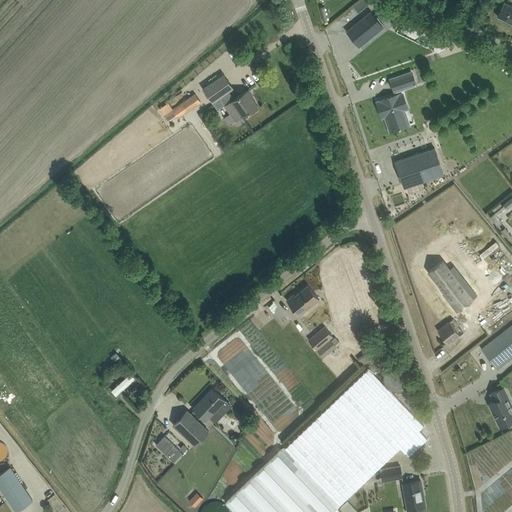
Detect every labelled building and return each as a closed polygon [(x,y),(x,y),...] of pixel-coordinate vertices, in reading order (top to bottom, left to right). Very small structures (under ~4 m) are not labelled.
[(358,12),(370,2),(367,0),(363,0),(354,7),(358,12)] [(497,16),(511,23),(511,5),(504,2),(497,16)] [(324,7),(319,8),(323,22),(327,20),(324,7)] [(360,46),(383,27),(370,12),(347,31),(360,46)] [(363,70),(419,32),(410,19),(354,57),(363,70)] [(411,55),(399,60),(401,64),(413,59),(411,55)] [(412,70),(389,78),(394,93),(417,85),(412,70)] [(224,74),(205,87),(202,88),(212,102),(219,98),(235,121),(257,105),(247,90),(232,100),(226,93),(234,88),(224,74)] [(398,94),(389,97),(380,101),(380,102),(377,103),(381,112),(385,111),(392,130),(399,128),(401,128),(400,127),(407,125),(401,107),(407,105),(403,92),(398,94)] [(186,99),(172,109),(164,114),(169,122),(177,116),(178,118),(201,102),(195,93),(186,99)] [(435,147),(395,161),(404,188),(444,174),(435,147)] [(402,201),(411,198),(409,190),(400,192),(402,201)] [(511,196),(494,210),(497,214),(507,207),(508,208),(511,204),(511,196)] [(511,235),(505,227),(501,230),(511,242),(511,241),(511,235)] [(442,260),(428,271),(445,292),(443,293),(457,311),(477,295),(463,278),(459,281),(449,269),(442,260)] [(295,295),(294,294),(286,300),(299,315),(319,299),(308,285),(295,295)] [(282,297),(274,303),(288,323),(297,317),(282,297)] [(438,331),(448,344),(463,333),(453,319),(438,331)] [(511,324),(481,348),(497,369),(498,369),(499,370),(511,360),(511,324)] [(336,346),(330,339),(333,336),(324,326),(308,339),(323,357),(336,346)] [(384,361),(374,347),(357,358),(362,365),(369,359),(372,363),(375,360),(379,365),(384,361)] [(134,419),(150,392),(124,361),(87,390),(127,445),(134,419)] [(102,367),(97,370),(100,376),(105,373),(102,367)] [(369,368),(285,448),(226,503),(234,511),(341,511),(338,508),(343,503),(400,448),(408,457),(420,446),(427,439),(419,430),(424,425),(369,368)] [(511,403),(504,387),(500,389),(491,393),(494,401),(489,403),(500,426),(511,420),(511,403)] [(212,388),(193,408),(200,415),(206,420),(209,417),(213,412),(219,418),(231,406),(225,400),(219,395),(212,388)] [(187,410),(173,425),(180,431),(194,444),(197,441),(208,430),(194,417),(187,410)] [(156,445),(173,461),(182,453),(164,436),(156,445)] [(0,438),(0,447),(7,451),(12,443),(1,437),(0,438)] [(380,469),(382,480),(402,477),(400,465),(380,469)] [(10,466),(0,473),(0,487),(16,511),(32,500),(10,466)] [(425,506),(421,480),(401,483),(407,510),(425,506)] [(348,501),(341,507),(339,508),(342,511),(357,511),(358,511),(348,501)] [(199,511),(200,511),(205,507),(200,503),(195,509),(199,511)]
